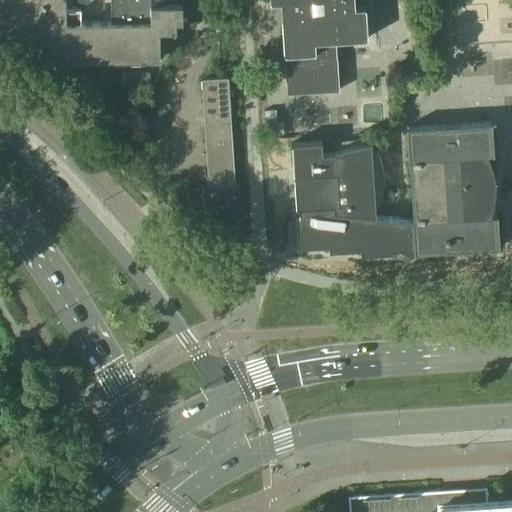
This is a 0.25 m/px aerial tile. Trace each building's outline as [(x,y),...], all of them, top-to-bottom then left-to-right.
[(166,4),(166,0),(0,0),(0,27),(17,44),(17,50),(18,50),(18,48),(32,47),(32,60),(159,59),(159,31),(182,30),(182,4),(166,4)] [(367,38),(365,7),(354,8),(353,0),(269,0),(269,2),(280,1),(286,93),(338,89),(335,40),(367,38)] [(511,0),(498,0),(503,80),(511,79),(511,0)] [(234,184),(227,77),(201,79),(208,186),(188,187),(190,212),(241,208),(239,184),(234,184)] [(287,118),(271,119),(272,135),(288,134),(287,118)] [(499,246),(497,214),(490,214),(489,205),(486,154),(493,153),(491,121),(406,126),(408,159),(409,159),(413,219),(412,219),(375,215),(375,208),(380,208),(380,207),(379,207),(381,201),(382,195),(383,190),(383,184),(383,178),(383,172),(382,166),(380,161),(378,155),(376,149),(376,148),(371,148),(370,142),(371,142),(371,141),(334,150),(334,151),(335,151),(335,152),(322,153),(321,141),(291,143),(293,174),(295,207),(298,207),(299,214),(295,215),(297,246),(328,244),(329,250),(360,248),(360,254),(393,252),(393,248),(413,247),(413,252),(499,246)] [(27,452),(8,436),(0,446),(0,462),(12,471),(27,452)] [(511,511),(511,500),(465,503),(442,505),(441,490),(349,496),(349,511),(511,511)]
